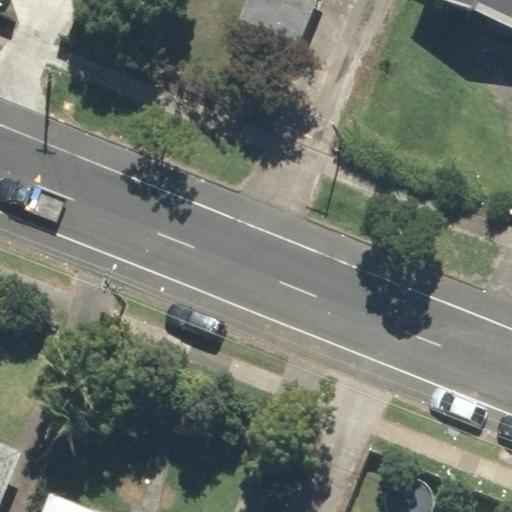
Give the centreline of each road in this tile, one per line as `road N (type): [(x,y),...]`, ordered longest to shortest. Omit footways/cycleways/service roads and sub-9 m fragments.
road 1 (tertiary): [(0,171),(511,374)]
road 2 (unknown): [(223,259),(338,0)]
road 3 (unknown): [(390,326),(317,511)]
